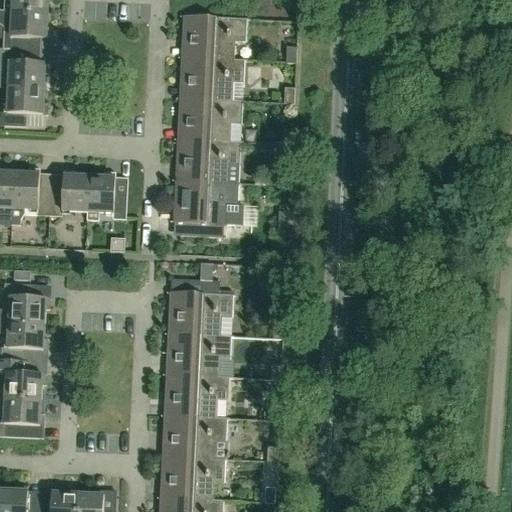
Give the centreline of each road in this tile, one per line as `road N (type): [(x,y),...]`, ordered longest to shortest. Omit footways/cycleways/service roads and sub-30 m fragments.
road 1 (tertiary): [(320,511),(347,0)]
road 2 (residential): [(136,467),(142,304),(74,300),(66,464)]
road 3 (residential): [(155,150),(161,0)]
road 4 (residential): [(78,0),(71,147)]
